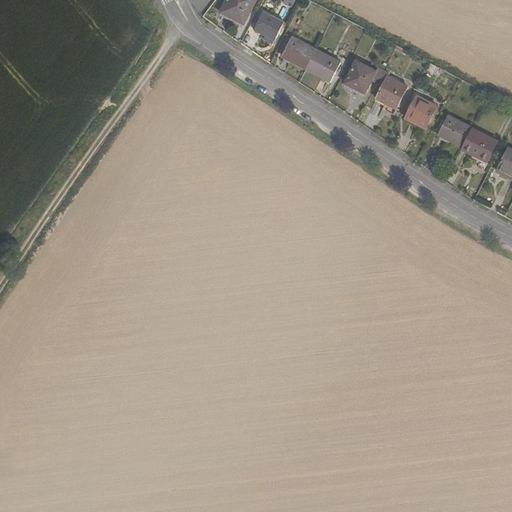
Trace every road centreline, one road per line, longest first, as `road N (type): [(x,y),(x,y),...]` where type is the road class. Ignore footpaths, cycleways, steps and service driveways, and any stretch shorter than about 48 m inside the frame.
road 1 (residential): [(511,238),(184,17)]
road 2 (track): [(0,289),(184,17)]
